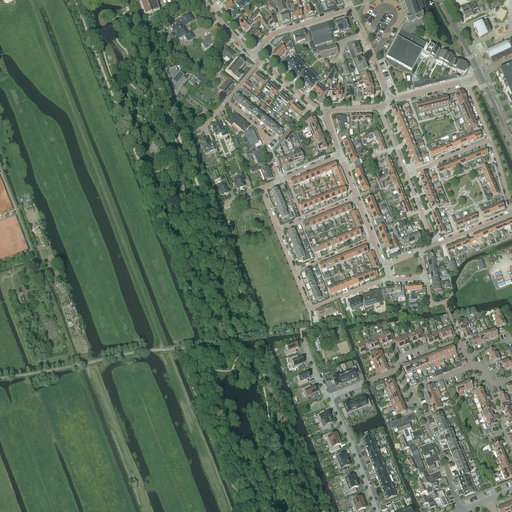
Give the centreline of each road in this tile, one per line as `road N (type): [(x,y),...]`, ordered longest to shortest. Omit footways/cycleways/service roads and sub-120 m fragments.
road 1 (track): [(227,511),(30,0)]
road 2 (track): [(0,378),(232,339)]
road 3 (residential): [(459,510),(412,390)]
road 4 (residential): [(329,396),(375,511)]
road 5 (track): [(310,327),(431,306)]
